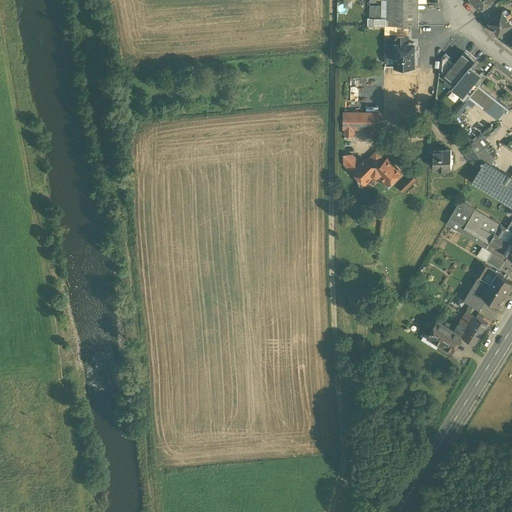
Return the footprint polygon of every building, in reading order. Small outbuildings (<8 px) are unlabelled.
[(388,18),(388,20),(418,20),(418,3),(418,0),(388,0),(388,18)] [(471,0),(479,10),(489,2),(491,0),(471,0)] [(479,10),(482,14),(493,7),(489,2),(479,10)] [(381,18),(381,6),(369,6),(369,18),(381,18)] [(488,22),(499,13),(494,6),(493,7),(482,14),(488,22)] [(499,13),(488,22),(498,35),(511,25),(511,23),(509,20),(511,18),(507,13),(505,14),(502,11),(499,13)] [(511,25),(498,35),(505,41),(511,33),(511,25)] [(408,36),(395,36),(395,37),(395,49),(394,66),(395,66),(399,66),(414,66),(414,43),(408,43),(408,36)] [(386,49),(395,49),(395,37),(386,37),(386,49)] [(453,67),(444,77),(445,78),(454,85),(452,87),(462,96),(466,91),(479,75),(470,66),(475,60),(465,52),(453,67)] [(444,77),(453,67),(448,63),(452,58),(446,53),(442,57),(439,76),(443,80),(445,78),(444,77)] [(399,78),(399,66),(395,66),(394,66),(384,66),(384,78),(399,78)] [(479,75),(466,91),(470,96),(478,87),(486,77),(481,73),(479,75)] [(503,107),(478,87),(470,96),(496,116),(503,107)] [(378,113),(345,112),(344,128),(345,128),(345,134),(353,134),(353,128),(368,129),(368,135),(376,135),(376,129),(377,129),(378,113)] [(483,135),(470,145),(478,155),(484,162),(485,161),(490,165),(493,161),(484,149),(490,144),(483,135)] [(478,155),(471,146),(463,151),(470,161),(478,155)] [(451,150),(434,150),(434,170),(451,169),(451,150)] [(361,163),(353,171),(353,172),(365,183),(373,175),(374,176),(378,176),(379,175),(385,180),(388,184),(392,180),(400,172),(387,159),(384,162),(381,158),(382,157),(376,151),(370,157),(371,158),(368,162),(365,159),(361,163)] [(361,163),(353,154),(344,154),(344,163),(353,173),(353,172),(353,171),(361,163)] [(511,178),(490,165),(485,161),(484,162),(472,182),(511,206),(511,178)] [(409,177),(398,187),(403,193),(414,182),(409,177)] [(460,200),(449,219),(453,221),(464,203),(460,200)] [(492,253),(505,261),(508,256),(503,253),(488,244),(469,232),(476,222),(495,233),(496,232),(500,225),(464,203),(453,221),(449,219),(446,224),(492,253)] [(488,244),(495,233),(476,222),(469,232),(488,244)] [(506,229),(500,225),(496,232),(502,236),(506,229)] [(502,239),(507,243),(511,235),(511,232),(506,229),(502,236),(504,237),(502,239)] [(488,244),(503,253),(509,244),(507,243),(502,239),(501,238),(502,236),(496,232),(495,233),(488,244)] [(511,250),(511,245),(509,244),(503,253),(508,256),(511,250)] [(492,253),(486,262),(499,270),(505,261),(492,253)] [(480,279),(489,284),(497,272),(481,263),(474,275),(480,279)] [(421,265),(417,272),(421,275),(426,268),(421,265)] [(511,281),(497,272),(489,284),(506,294),(511,284),(511,281)] [(480,279),(466,302),(479,311),(487,298),(499,305),(506,294),(489,284),(480,279)] [(378,284),(376,293),(385,294),(386,285),(385,285),(379,284),(378,284)] [(466,310),(453,331),(461,336),(462,337),(475,315),(466,310)] [(393,320),(399,324),(403,315),(397,312),(393,320)] [(475,315),(462,337),(475,345),(488,323),(475,315)] [(453,331),(437,322),(428,336),(428,337),(439,344),(452,352),(461,336),(453,331)] [(439,344),(428,337),(428,336),(425,334),(421,340),(436,350),(439,344)]
